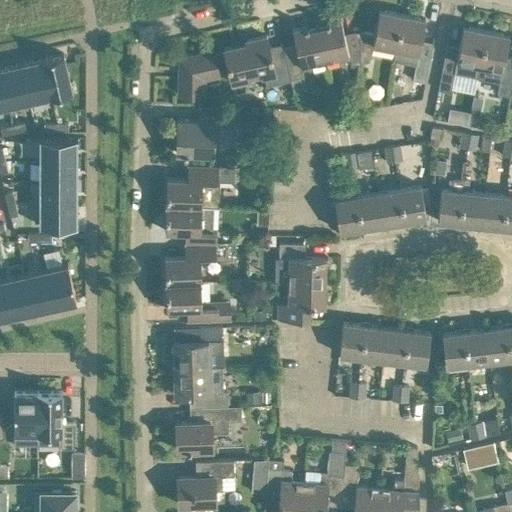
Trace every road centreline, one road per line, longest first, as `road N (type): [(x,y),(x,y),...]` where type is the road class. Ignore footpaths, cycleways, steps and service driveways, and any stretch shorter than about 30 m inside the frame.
road 1 (residential): [(147,511),(142,46),(160,30),(301,0)]
road 2 (residential): [(511,295),(441,310),(362,300),(359,258),(434,245),(505,252)]
